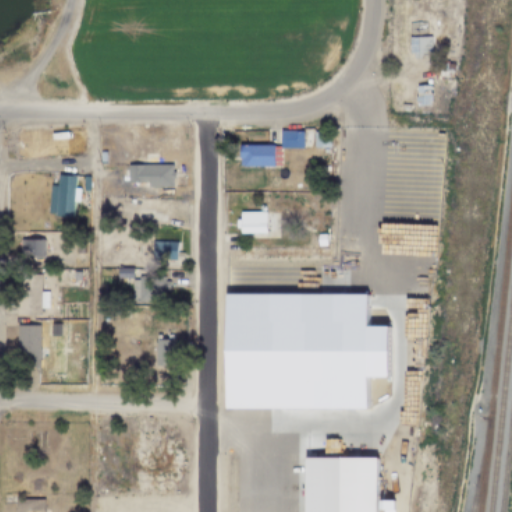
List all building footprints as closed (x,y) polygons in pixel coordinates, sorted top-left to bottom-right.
[(410,35),(432,36),(431,62),(409,61),(410,35)] [(453,77),(437,77),(437,62),(453,62),(453,77)] [(414,85),(430,85),(430,104),(414,104),(414,85)] [(409,112),(400,112),(400,103),(409,103),(409,112)] [(280,131),(302,131),(302,148),(280,148),(280,131)] [(312,147),(312,131),(329,131),(329,147),(312,147)] [(240,145),(273,145),(273,166),(241,166),(240,145)] [(172,172),(174,172),(174,178),(172,178),(172,182),(171,183),(172,188),(149,189),(149,183),(127,183),(127,165),(172,164),(172,172)] [(78,202),(73,202),(72,218),(53,216),(53,214),(46,214),(49,185),(56,185),(57,175),(76,177),(75,188),(79,188),(78,202)] [(81,176),(89,176),(90,196),(82,197),(81,176)] [(239,212),(265,212),(265,213),(277,213),(277,232),(265,232),(265,234),(239,234),(239,229),(235,229),(234,220),(239,219),(239,212)] [(316,234),(325,234),(326,246),(317,246),(316,234)] [(19,240),(42,240),(42,257),(19,257),(19,240)] [(176,252),(182,252),(182,260),(176,260),(154,260),(154,242),(176,242),(176,252)] [(116,268),(131,268),(131,280),(116,281),(116,268)] [(157,288),(157,301),(132,301),(132,280),(139,280),(138,272),(157,272),(158,288),(157,288)] [(29,321),(29,322),(16,322),(16,316),(20,316),(20,275),(39,275),(39,292),(48,292),(48,309),(39,309),(39,321),(29,321)] [(16,326),(38,326),(38,348),(47,348),(47,360),(38,360),(38,366),(36,367),(36,386),(19,386),(19,367),(17,367),(16,326)] [(155,340),(173,340),(173,366),(155,366),(155,340)] [(152,432),(152,430),(159,430),(159,432),(161,432),(161,457),(140,457),(140,448),(135,448),(135,441),(140,441),(140,432),(152,432)] [(15,511),(15,498),(43,498),(43,511),(15,511)]
